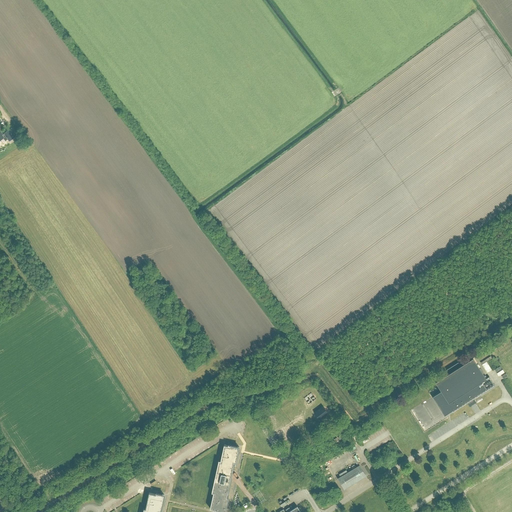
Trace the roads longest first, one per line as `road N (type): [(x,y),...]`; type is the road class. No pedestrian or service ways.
road 1 (track): [(32,511),(203,402),(319,361)]
road 2 (track): [(319,361),(364,403),(511,311)]
